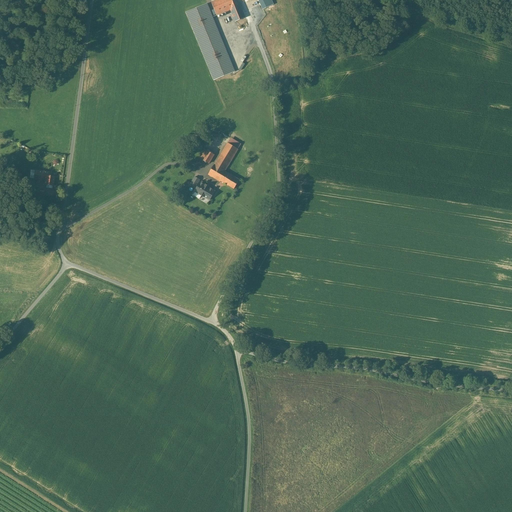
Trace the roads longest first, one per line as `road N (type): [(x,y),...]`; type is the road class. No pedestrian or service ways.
road 1 (unclassified): [(236,348),(511,391)]
road 2 (unclassified): [(91,0),(57,239),(67,263)]
road 3 (track): [(274,84),(277,191),(209,321)]
road 4 (unclassified): [(67,263),(209,321),(236,348)]
road 5 (unclassified): [(236,348),(248,425),(245,511)]
